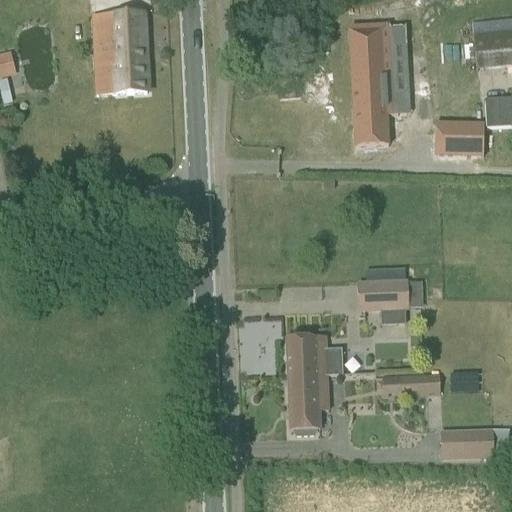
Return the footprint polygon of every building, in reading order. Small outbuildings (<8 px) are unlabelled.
[(112,70),(113,97),(147,96),(146,76),(143,16),(92,18),(95,71),(112,70)] [(350,32),(357,149),(387,148),(386,118),(397,117),(396,100),(393,100),(389,30),(350,32)] [(511,69),(511,33),(473,37),(476,74),(511,69)] [(9,56),(0,57),(0,80),(14,77),(9,56)] [(436,123),(436,156),(484,158),(484,124),(436,123)] [(335,181),(323,182),(324,192),(335,191),(335,181)] [(171,219),(160,220),(159,229),(171,230),(171,219)] [(402,271),(362,272),(363,283),(402,281),(402,271)] [(404,285),(358,287),(359,314),(409,312),(409,311),(408,286),(408,285),(404,285)] [(378,314),(378,326),(403,325),(403,313),(378,314)] [(286,342),(288,381),(327,379),(342,378),(341,351),(326,352),(325,340),(286,342)] [(381,381),(383,402),(388,402),(387,397),(400,396),(400,401),(428,399),(428,397),(434,397),(434,399),(440,399),(439,377),(423,378),(381,381)] [(327,379),(288,381),(290,433),(294,433),(294,435),(296,439),(314,438),(316,434),(316,432),(320,432),(319,413),(328,413),(327,379)] [(440,435),(441,464),(494,462),(494,460),(509,460),(508,434),(493,435),(493,432),(440,435)]
